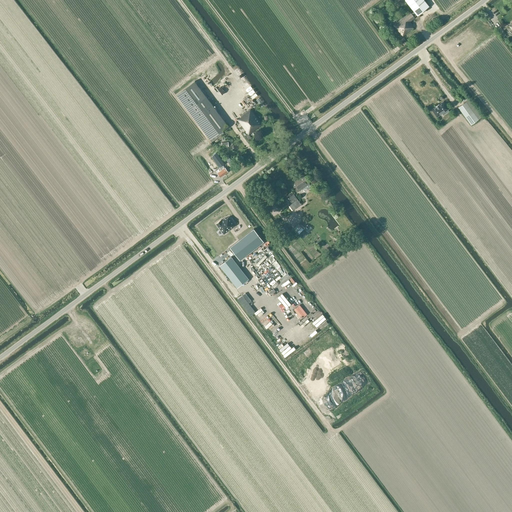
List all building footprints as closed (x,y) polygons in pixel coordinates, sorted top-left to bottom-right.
[(429,6),(424,0),(404,0),(414,11),(411,14),(414,17),(417,15),(429,6)] [(412,25),(410,22),(415,18),(414,17),(411,14),(410,12),(398,22),(395,20),(393,21),(395,24),(393,25),(402,36),(413,28),(411,25),(412,25)] [(176,95),(192,116),(209,139),(228,125),(195,81),(176,95)] [(482,117),(470,99),(466,102),(458,107),(471,125),(479,120),(482,117)] [(432,110),(437,117),(442,113),(443,115),(449,111),(448,110),(448,109),(443,102),(439,105),(439,104),(438,104),(439,105),(437,107),(436,106),(432,110)] [(247,112),(237,120),(248,135),(262,124),(251,109),(247,112)] [(230,157),(227,159),(233,167),(236,165),(230,157)] [(221,170),(217,172),(220,177),(228,172),(225,168),(223,167),(220,169),(221,170)] [(295,178),(291,181),(298,192),(304,188),(305,191),(311,187),(309,184),(304,176),(302,173),(295,178)] [(292,211),(301,204),(292,192),(286,196),(292,204),(288,206),(292,211)] [(221,219),(216,223),(224,233),(235,225),(229,216),(225,218),(222,220),(221,219)] [(302,220),(298,224),(304,229),(305,230),(309,226),(308,225),(307,226),(302,220)] [(230,247),(240,260),(264,242),(254,229),(230,247)] [(260,257),(265,252),(261,248),(256,253),(260,257)] [(237,288),(249,279),(231,256),(220,265),(237,288)] [(242,295),(237,299),(250,316),(255,312),(242,295)] [(279,305),(284,300),(279,295),(274,300),(279,305)] [(292,314),(289,311),(290,310),(286,307),(284,309),(285,311),(283,313),(289,318),(292,314)] [(303,319),(308,314),(304,310),(299,315),(303,319)]
